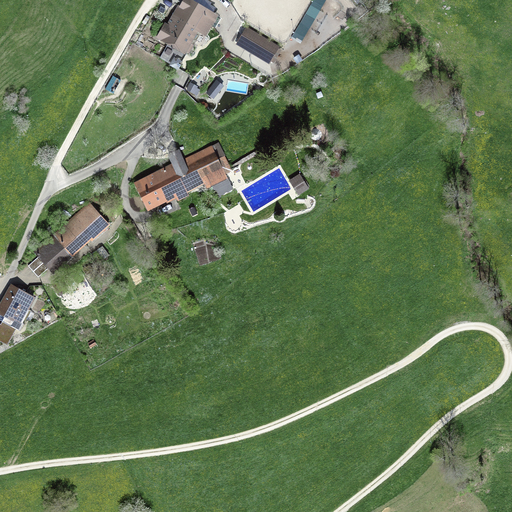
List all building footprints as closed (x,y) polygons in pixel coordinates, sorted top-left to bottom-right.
[(165,23),(157,37),(185,53),(185,52),(186,52),(192,43),(194,44),(200,33),(204,35),(216,14),(191,0),(185,0),(182,7),(179,5),(168,25),(165,23)] [(323,0),(313,0),(292,37),(298,41),(323,0)] [(247,28),(239,42),(270,60),(278,47),(247,28)] [(213,98),(223,86),(217,81),(207,93),(213,98)] [(141,195),(140,195),(147,209),(148,209),(147,205),(205,177),(209,186),(226,178),(211,147),(184,160),(179,150),(168,155),(173,164),(136,183),(141,195)] [(298,193),(307,187),(300,175),(291,181),(298,193)] [(91,239),(92,240),(109,225),(91,205),(43,248),(42,247),(35,253),(38,256),(28,265),(38,277),(49,268),(51,270),(81,243),(84,246),(91,239)] [(102,245),(96,250),(103,259),(109,255),(102,245)] [(54,285),(60,294),(67,290),(61,281),(54,285)] [(0,312),(1,313),(0,315),(0,319),(3,321),(0,327),(0,340),(7,344),(15,328),(20,331),(31,311),(28,309),(34,298),(11,285),(0,305),(0,312)]
